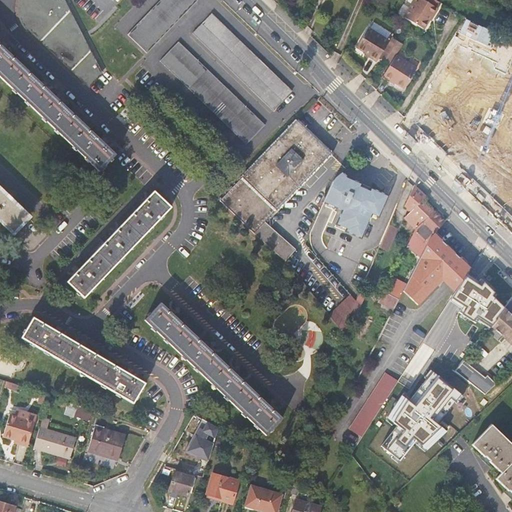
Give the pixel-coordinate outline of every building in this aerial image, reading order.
[(21,0),(21,1),(20,4),(19,8),(20,13),(21,18),(23,23),(27,28),(28,27),(47,45),(89,86),(100,74),(62,0),(21,0)] [(160,0),(128,34),(148,53),(197,0),(160,0)] [(421,0),(416,0),(405,19),(423,30),(428,21),(428,20),(430,16),(432,17),(437,9),(421,0)] [(212,13),(193,33),(273,110),(292,90),(212,13)] [(390,42),(369,28),(357,48),(366,53),(366,52),(371,55),(370,57),(378,62),(390,42)] [(468,69),(482,76),(495,51),(465,37),(467,34),(456,29),(444,53),(469,66),(468,69)] [(179,41),(161,60),(246,143),(264,125),(179,41)] [(386,61),(388,62),(394,51),(398,53),(403,44),(398,41),(386,61)] [(0,76),(44,119),(99,171),(115,155),(102,142),(106,137),(104,136),(102,135),(99,136),(97,137),(72,113),(73,112),(74,110),(74,107),(72,105),(67,109),(43,85),(47,81),(45,79),(42,78),(40,79),(38,81),(12,57),(14,54),(14,52),(13,49),(12,48),(7,52),(0,44),(0,76)] [(388,62),(391,64),(396,57),(398,53),(394,51),(388,62)] [(396,57),(391,64),(385,76),(392,80),(393,79),(397,81),(396,83),(406,89),(417,70),(396,57)] [(472,138),(453,118),(458,114),(450,107),(438,119),(445,126),(426,144),(449,168),(463,154),(459,150),(472,138)] [(246,176),(221,202),(228,209),(254,234),(285,261),(295,250),(264,222),(297,188),(329,154),(296,123),(279,141),(246,176)] [(511,168),(511,147),(474,141),(470,161),(511,168)] [(349,182),(341,173),(334,179),(323,202),(340,210),(334,224),(361,236),(371,214),(378,217),(386,198),(349,182)] [(511,177),(500,227),(511,229),(511,177)] [(405,218),(418,230),(435,212),(423,200),(426,197),(423,195),(414,186),(405,205),(412,211),(405,218)] [(0,219),(14,233),(29,217),(10,199),(0,189),(0,219)] [(108,240),(95,252),(84,264),(82,263),(80,263),(77,264),(76,265),(79,269),(67,282),(84,298),(105,276),(139,240),(170,208),(154,192),(141,205),(137,201),(135,202),(135,205),(135,207),(137,209),(124,222),(113,235),(109,231),(107,233),(106,235),(106,238),(108,240)] [(439,216),(435,212),(418,230),(414,233),(408,245),(423,253),(430,238),(431,236),(433,234),(445,222),(439,216)] [(398,226),(390,222),(384,234),(393,238),(398,226)] [(470,270),(433,234),(431,236),(430,238),(423,253),(406,285),(403,291),(418,306),(438,285),(437,284),(441,280),(455,293),(470,271),(470,270)] [(470,334),(479,340),(490,326),(495,319),(504,309),(507,305),(506,303),(511,297),(511,285),(494,268),(481,282),(491,292),(493,291),(498,296),(470,334)] [(476,276),(470,271),(455,293),(452,298),(460,303),(474,282),(472,281),(476,276)] [(391,277),(384,292),(385,292),(399,299),(403,291),(406,285),(391,277)] [(399,299),(385,292),(379,305),(392,312),(399,299)] [(355,301),(350,294),(329,315),(342,332),(355,301)] [(162,336),(235,406),(265,434),(281,418),(271,407),(269,405),(271,405),(271,402),(271,399),(266,399),(264,401),(239,377),(241,375),(241,372),(241,370),(234,370),(234,373),(207,348),(210,347),(210,343),(210,341),(205,341),(203,344),(179,320),(181,318),(181,316),(181,313),(175,314),(174,316),(161,303),(145,320),(162,336)] [(453,306),(448,303),(445,309),(449,312),(453,306)] [(495,319),(490,326),(506,338),(511,344),(511,315),(504,309),(495,319)] [(58,359),(94,380),(133,403),(144,384),(125,373),(128,368),(127,367),(124,366),(121,367),(120,369),(113,365),(90,352),(93,347),(90,346),(88,346),(85,347),(84,348),(55,332),(58,327),(57,326),(54,325),(51,326),(49,328),(33,319),(22,338),(52,356),(58,359)] [(455,370),(474,386),(483,375),(463,360),(455,370)] [(465,397),(474,386),(455,370),(430,402),(432,403),(427,409),(442,422),(447,415),(449,417),(454,410),(442,400),(453,387),(465,397)] [(385,374),(348,430),(361,438),(397,382),(385,374)] [(16,392),(18,385),(6,382),(4,388),(16,392)] [(49,395),(41,392),(37,403),(46,406),(49,395)] [(92,411),(78,406),(74,417),(88,422),(92,411)] [(3,436),(28,443),(35,422),(9,415),(3,436)] [(49,421),(42,419),(33,449),(70,459),(76,438),(47,430),(49,421)] [(209,458),(213,445),(204,439),(207,433),(215,437),(217,428),(207,423),(203,430),(201,428),(187,453),(198,460),(199,458),(209,458)] [(511,443),(492,424),(472,444),(483,454),(485,456),(486,455),(490,460),(489,461),(491,463),(502,472),(496,478),(507,489),(509,491),(510,489),(511,491),(511,443)] [(125,436),(95,427),(88,451),(118,460),(125,436)] [(489,465),(491,463),(489,461),(490,460),(486,455),(485,456),(483,454),(480,457),(489,465)] [(175,471),(169,490),(188,496),(189,494),(191,495),(196,478),(175,471)] [(213,473),(207,494),(225,499),(224,501),(232,503),(238,481),(213,473)] [(302,480),(303,477),(296,473),(290,493),(298,495),(302,480)] [(312,486),(313,483),(306,479),(303,477),(302,480),(312,486)] [(251,486),(245,506),(267,511),(275,511),(281,494),(251,486)] [(21,511),(25,511),(29,499),(25,498),(21,509),(21,511)] [(396,498),(391,502),(396,507),(400,503),(396,498)] [(296,500),(292,511),(317,511),(319,506),(296,500)] [(0,511),(20,511),(21,511),(21,509),(0,503),(0,511)]
